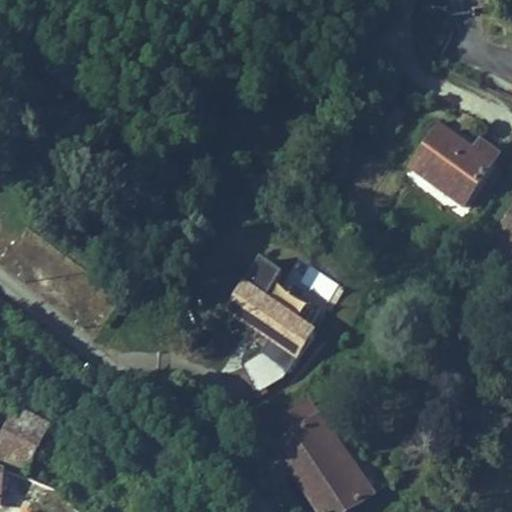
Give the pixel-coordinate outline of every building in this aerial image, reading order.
[(388,141),(407,116),(393,106),(375,131),(388,141)] [(443,137),(415,175),(466,213),(495,174),(476,160),(443,137)] [(476,160),(495,174),(502,164),(483,150),(476,160)] [(511,220),(494,244),(511,257),(511,220)] [(228,318),(269,340),(260,356),(294,373),(319,326),(270,300),(285,272),(259,258),(228,318)] [(300,456),(284,466),(313,511),(363,511),(375,505),(311,404),(280,424),(300,456)] [(0,465),(28,479),(49,434),(17,419),(0,453),(0,465)] [(0,493),(9,477),(0,473),(0,493)]
